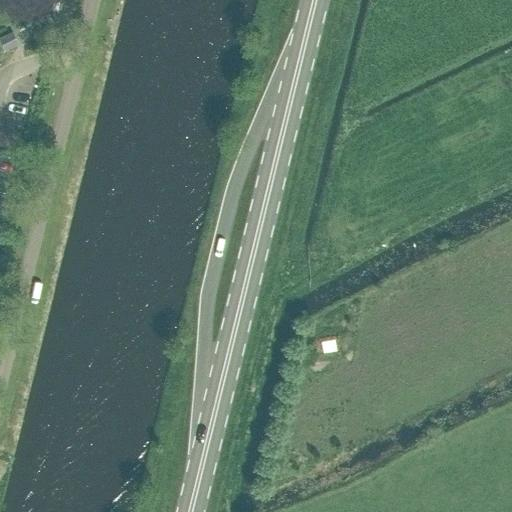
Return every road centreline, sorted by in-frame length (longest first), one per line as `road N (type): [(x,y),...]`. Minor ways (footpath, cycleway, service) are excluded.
road 1 (primary): [(189,511),(313,0)]
road 2 (unclassified): [(0,380),(92,0)]
